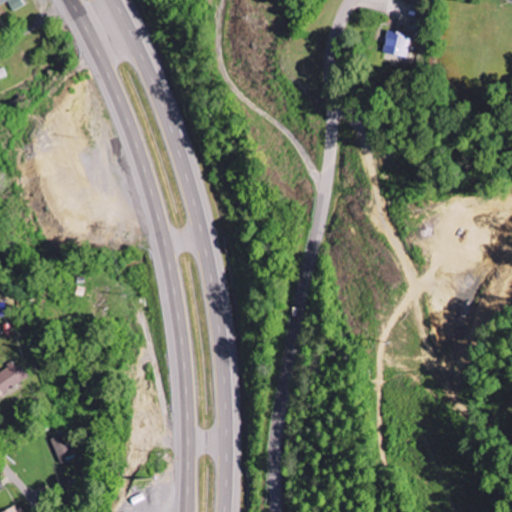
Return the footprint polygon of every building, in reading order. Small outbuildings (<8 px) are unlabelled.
[(0,0),(0,5),(6,2),(11,12),(23,6),(19,0),(0,0)] [(380,54),(405,59),(409,37),(385,32),(380,54)] [(0,318),(9,316),(6,302),(0,303),(0,318)] [(0,394),(27,380),(20,366),(14,369),(12,365),(0,372),(0,394)] [(50,438),(56,460),(73,455),(67,434),(50,438)]
